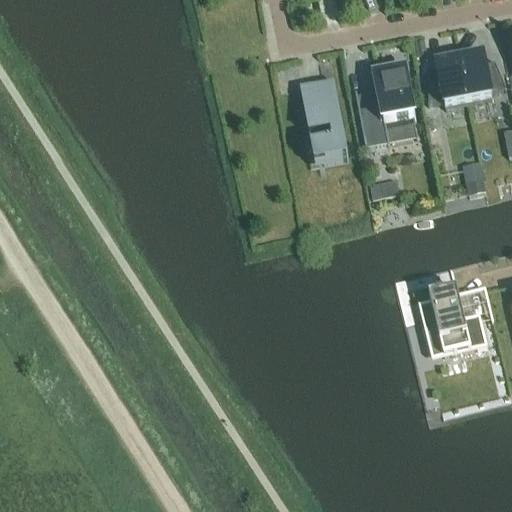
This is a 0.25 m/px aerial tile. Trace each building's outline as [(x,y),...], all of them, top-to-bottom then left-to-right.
[(347,0),(336,0),(335,0),(338,17),(350,15),(347,0)] [(359,0),(347,0),(350,15),(362,12),(359,0)] [(472,56),(459,58),(468,109),(492,105),(491,100),(504,94),(505,96),(506,95),(494,65),(492,66),(493,67),(485,69),(483,58),(473,60),(472,56)] [(446,65),(436,67),(438,78),(430,79),(430,78),(429,78),(428,110),(429,110),(430,108),(444,109),(445,114),(468,109),(459,58),(445,61),(446,65)] [(358,103),(357,98),(355,98),(366,154),(389,149),(387,136),(414,131),(414,133),(416,132),(405,74),(409,73),(409,72),(374,78),(378,100),(358,103)] [(316,173),(348,167),(334,89),(325,91),(324,88),(301,93),(316,173)] [(463,171),(465,187),(483,184),(480,168),(463,171)] [(370,190),(373,205),(383,203),(380,188),(370,190)] [(430,301),(431,308),(419,311),(420,317),(421,317),(428,350),(441,347),(444,362),(477,354),(487,352),(481,326),(480,322),(464,326),(458,301),(457,296),(448,298),(448,297),(430,301)]
